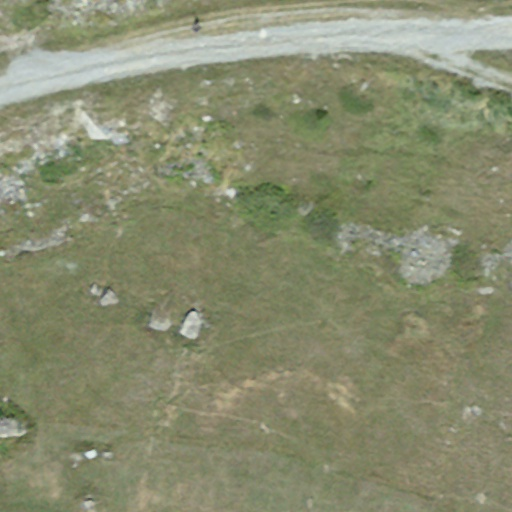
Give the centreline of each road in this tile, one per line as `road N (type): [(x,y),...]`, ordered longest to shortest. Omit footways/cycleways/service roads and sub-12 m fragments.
road 1 (track): [(0,92),(81,62),(339,24)]
road 2 (track): [(339,24),(511,85)]
road 3 (track): [(339,24),(511,22)]
